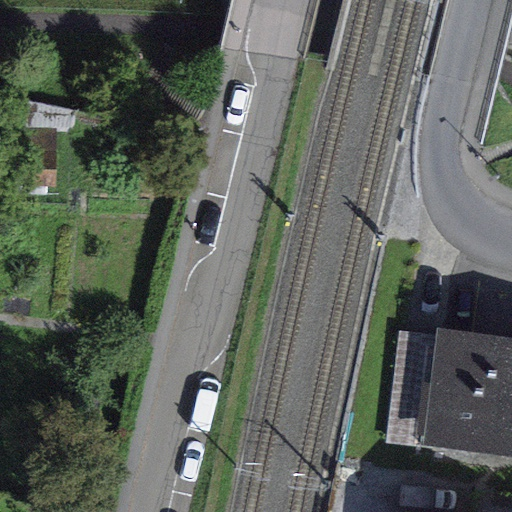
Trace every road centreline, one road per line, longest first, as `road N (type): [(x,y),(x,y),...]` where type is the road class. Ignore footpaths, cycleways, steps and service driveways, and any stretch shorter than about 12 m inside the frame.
road 1 (residential): [(155,511),(274,0)]
road 2 (residential): [(474,0),(444,120),(442,177),(469,220),(511,239)]
